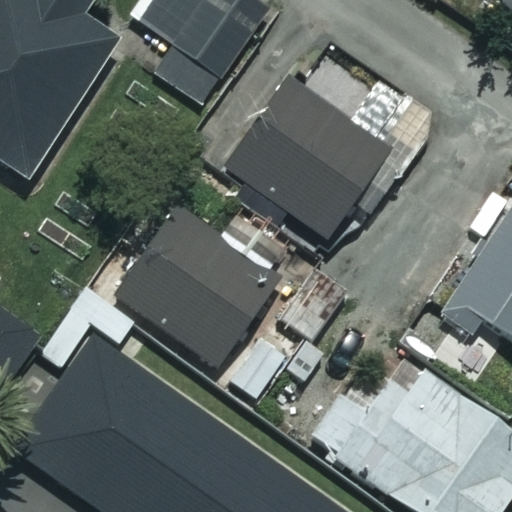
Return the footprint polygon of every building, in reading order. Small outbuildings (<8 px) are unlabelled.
[(0,0),(0,165),(30,184),(116,39),(81,19),(92,0),(0,0)] [(276,5),(268,0),(148,0),(133,21),(174,51),(156,76),(201,108),(276,5)] [(511,0),(504,0),(501,5),(511,12),(511,0)] [(387,146),(286,74),(279,83),(254,65),(213,122),(238,140),(219,166),(320,239),(387,146)] [(473,338),(482,324),(511,342),(511,195),(507,192),(432,312),(473,338)] [(272,283),(174,212),(114,296),(212,366),(272,283)] [(98,511),(329,511),(121,362),(137,340),(80,299),(40,355),(66,374),(12,450),(98,511)] [(495,511),(511,488),(511,438),(399,361),(361,415),(334,397),(305,439),(410,511),(495,511)]
